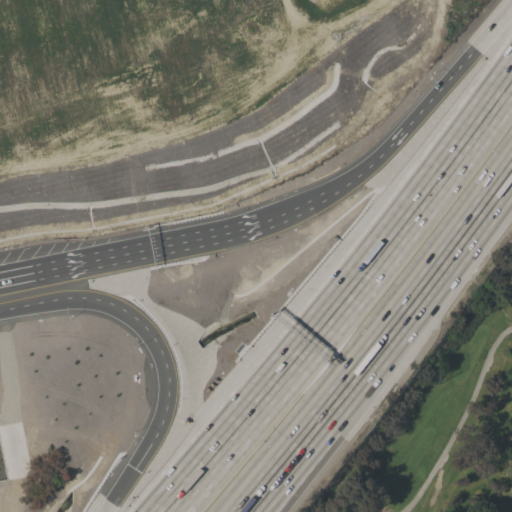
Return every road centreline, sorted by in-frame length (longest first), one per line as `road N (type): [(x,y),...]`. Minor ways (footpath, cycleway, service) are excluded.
road 1 (motorway): [(511,60),(143,511)]
road 2 (motorway): [(245,511),(315,431),(511,159)]
road 3 (motorway): [(0,310),(97,300),(132,316),(160,351),(168,396),(159,429),(109,511)]
road 4 (motorway): [(288,210),(217,235),(0,279)]
road 5 (motorway): [(511,30),(375,160),(288,210)]
